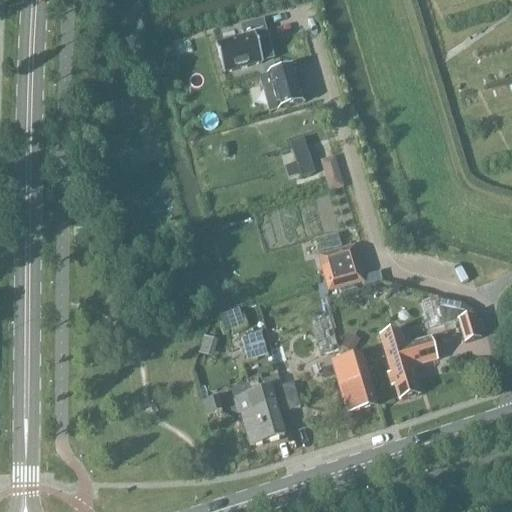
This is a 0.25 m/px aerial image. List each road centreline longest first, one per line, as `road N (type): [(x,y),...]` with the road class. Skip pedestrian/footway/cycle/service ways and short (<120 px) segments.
road 1 (tertiary): [(35,0),(26,511)]
road 2 (tertiary): [(230,511),(511,420)]
